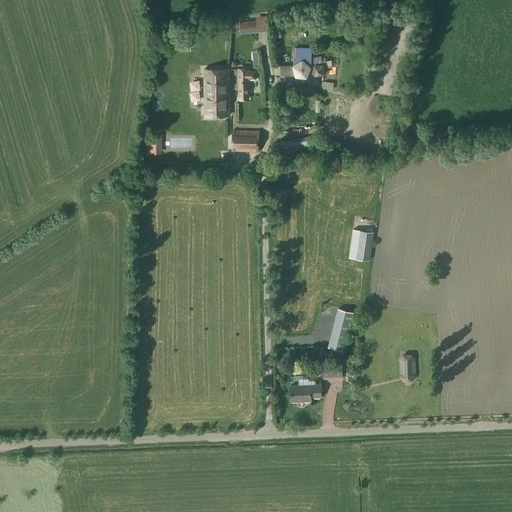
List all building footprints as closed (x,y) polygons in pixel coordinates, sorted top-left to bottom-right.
[(257,21),(240,22),(241,33),(258,32),(258,30),(266,30),(266,16),(257,16),(257,21)] [(294,48),(294,66),(296,76),(306,77),(308,74),(314,75),(314,76),(325,75),(325,71),(327,70),(327,69),(332,67),(331,63),(339,62),(338,59),(339,59),(338,55),(330,55),(330,57),(321,59),(321,56),(311,58),(312,48),(294,48)] [(247,80),(255,80),(255,72),(248,72),(248,69),(238,70),(238,99),(247,99),(247,80)] [(205,116),(229,116),(228,70),(205,70),(205,116)] [(319,80),(319,89),(328,89),(328,81),(319,80)] [(258,153),(259,132),(233,131),(232,151),(258,153)] [(313,136),(274,143),(276,152),(314,146),(313,136)] [(370,261),(374,232),(353,229),(349,258),(370,261)] [(359,314),(341,309),(332,349),(350,354),(359,314)] [(399,359),(399,377),(403,382),(412,381),(416,377),(415,359),(411,355),(402,355),(399,359)] [(322,363),(322,378),(343,377),(342,362),(322,363)] [(310,398),(316,397),(320,397),(320,385),(290,386),(290,402),(310,401),(310,398)]
